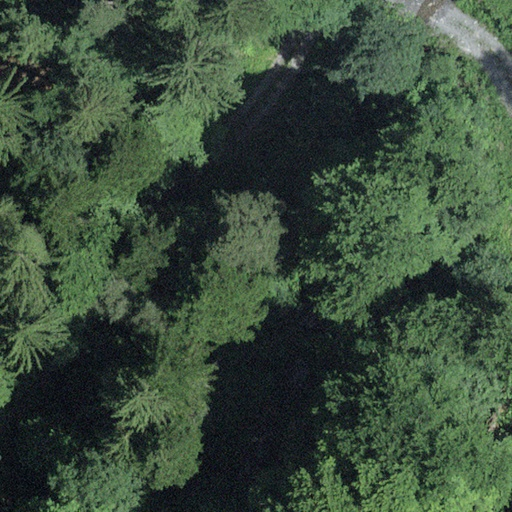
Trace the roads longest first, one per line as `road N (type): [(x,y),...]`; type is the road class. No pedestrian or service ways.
road 1 (track): [(0,428),(105,260),(163,197),(242,142),(335,0)]
road 2 (track): [(417,0),(463,25),(498,59),(511,88)]
